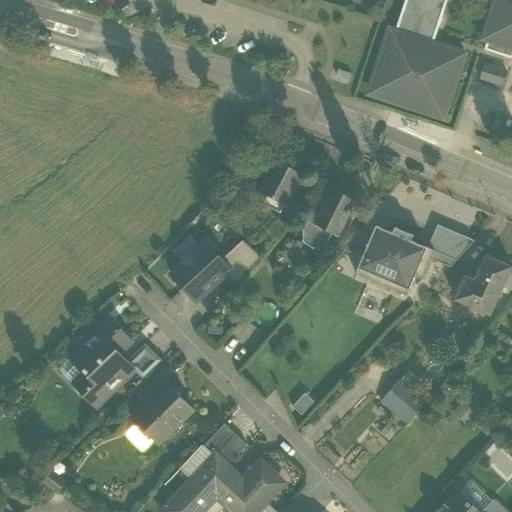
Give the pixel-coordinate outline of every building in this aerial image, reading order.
[(465,54),(433,43),(447,0),(405,0),(395,31),(389,29),(367,95),(444,120),(465,54)] [(511,0),(495,0),(482,40),(487,42),(485,50),(511,58),(511,0)] [(507,72),(485,65),(480,78),(502,86),(507,72)] [(304,175),(276,160),(259,191),(260,191),(272,198),(284,205),(287,206),(304,175)] [(333,190),(321,214),(315,213),(302,228),(302,242),(314,249),(327,246),(333,233),(338,236),(342,227),(343,227),(351,211),(352,211),(355,203),(356,203),(354,198),(350,196),(350,197),(347,197),(333,190)] [(272,198),(260,191),(255,199),(267,206),(272,198)] [(284,205),(272,198),(267,206),(280,213),(284,205)] [(287,227),(277,218),(263,234),(272,244),(287,227)] [(450,268),(474,242),(437,225),(427,248),(435,251),(431,260),(450,268)] [(362,258),(355,274),(407,296),(415,276),(422,279),(431,260),(435,251),(427,248),(411,241),(413,236),(395,228),(393,233),(376,226),(371,237),(362,258)] [(357,230),(341,249),(362,258),(371,237),(357,230)] [(243,241),(221,261),(230,270),(227,273),(237,284),(261,257),(243,241)] [(205,244),(171,275),(196,301),(227,273),(230,270),(221,261),(205,244)] [(511,267),(486,256),(475,281),(466,277),(455,300),(490,316),(503,286),(511,290),(511,288),(511,273),(509,273),(511,267)] [(131,341),(110,319),(70,359),(84,374),(112,346),(118,353),(131,341)] [(145,344),(127,362),(134,369),(133,370),(143,379),(161,361),(145,344)] [(84,374),(73,385),(95,407),(133,370),(134,369),(127,362),(118,353),(112,346),(84,374)] [(194,410),(158,374),(140,392),(150,401),(132,419),(158,445),(171,432),(172,432),(185,420),(184,419),(194,410)] [(424,403),(398,382),(381,403),(407,424),(424,403)] [(247,445),(224,424),(203,447),(213,456),(215,455),(227,466),(247,445)] [(227,466),(215,455),(213,456),(161,511),(202,511),(216,497),(232,511),(257,511),(281,486),(279,485),(279,479),(273,473),(267,473),(260,466),(256,466),(249,474),(249,477),(244,482),(227,466)] [(65,483),(50,472),(43,481),(43,482),(57,492),(58,493),(65,483)] [(43,481),(34,475),(26,484),(50,502),(57,492),(43,482),(43,481)] [(467,503),(457,494),(445,507),(444,506),(443,507),(438,511),(476,511),(469,506),(470,505),(468,502),(467,503)]
